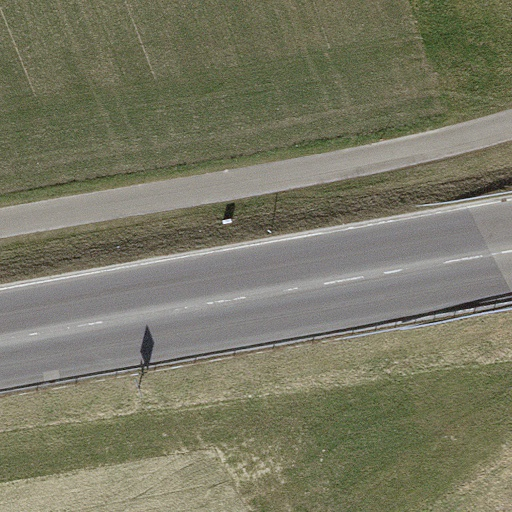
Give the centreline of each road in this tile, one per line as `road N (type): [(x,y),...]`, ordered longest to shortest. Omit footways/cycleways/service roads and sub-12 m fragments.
road 1 (track): [(511,128),(0,233)]
road 2 (primary): [(0,346),(511,255)]
